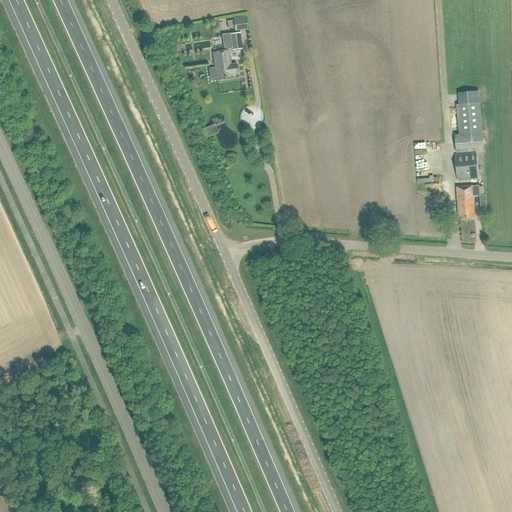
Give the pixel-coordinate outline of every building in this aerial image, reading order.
[(245,16),(232,18),(232,20),(234,29),(247,27),(246,21),(245,16)] [(239,33),(230,34),(232,49),(232,50),(242,49),(240,33),(239,33)] [(229,35),(222,36),(223,51),(232,49),(230,34),(229,35)] [(230,65),(229,51),(213,53),(215,68),(209,69),(210,80),(231,77),(230,76),(239,75),(237,64),(230,65)] [(456,154),(484,152),(483,139),(480,103),(479,92),(458,94),(459,105),(456,105),(459,135),(455,136),(456,154)] [(455,155),(457,181),(479,179),(476,153),(455,155)] [(457,188),(459,219),(475,218),(473,196),(480,196),(479,186),(457,188)]
